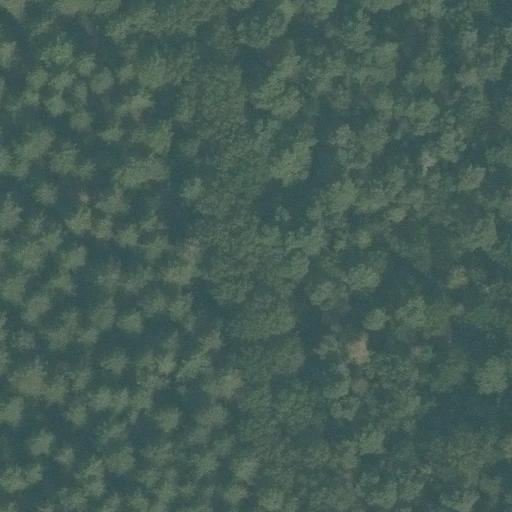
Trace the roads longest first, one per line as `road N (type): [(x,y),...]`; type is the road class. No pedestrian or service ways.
road 1 (track): [(301,511),(229,206)]
road 2 (track): [(229,206),(184,0)]
